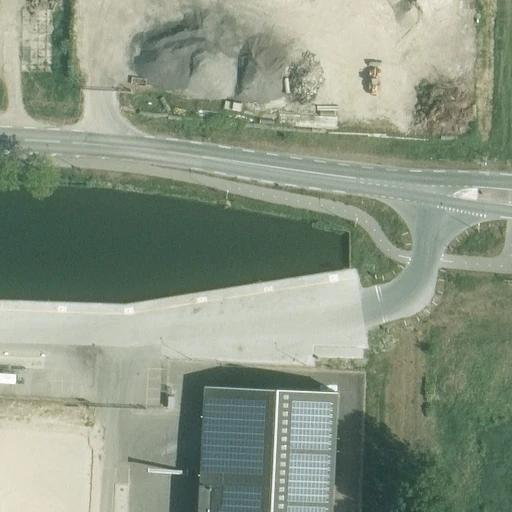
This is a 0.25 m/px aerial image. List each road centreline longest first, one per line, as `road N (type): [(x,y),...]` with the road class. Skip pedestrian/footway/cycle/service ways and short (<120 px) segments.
road 1 (unclassified): [(437,188),(426,260),(381,304),(118,348),(0,349)]
road 2 (tertiary): [(437,188),(0,140)]
